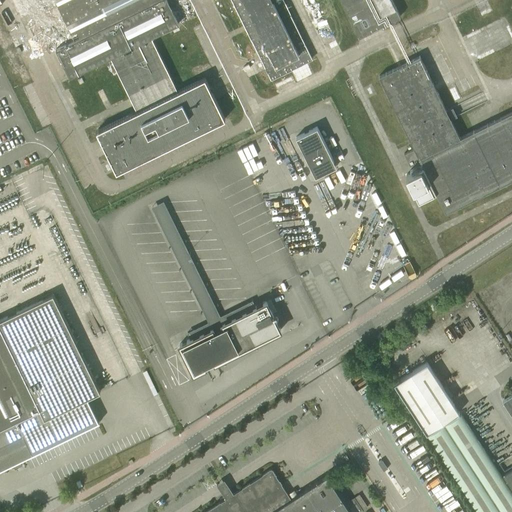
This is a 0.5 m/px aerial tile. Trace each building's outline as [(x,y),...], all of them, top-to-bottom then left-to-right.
[(116,172),(225,118),(205,77),(177,90),(151,36),(177,23),(166,0),(31,0),(69,77),(110,57),(136,111),(96,131),(116,172)] [(233,0),(271,77),(312,57),(284,0),(233,0)] [(325,23),(314,0),(300,0),(315,29),(325,23)] [(341,0),(359,37),(400,17),(391,0),(341,0)] [(491,8),(480,13),(482,16),(492,11),(491,8)] [(419,55),(379,76),(414,149),(404,154),(409,165),(415,162),(414,159),(418,156),(423,167),(406,175),(418,201),(436,192),(445,212),(511,179),(511,111),(459,137),(419,55)] [(307,64),(292,71),(297,82),(312,75),(307,64)] [(290,78),(275,85),(276,88),(292,81),(290,78)] [(315,176),(336,165),(317,126),(296,137),(315,176)] [(196,137),(143,160),(146,167),(199,144),(196,137)] [(235,215),(233,215),(255,260),(265,255),(274,255),(275,263),(290,261),(308,252),(307,243),(306,235),(312,232),(291,189),(288,189),(280,193),(281,201),(278,195),(278,203),(273,203),(272,201),(258,202),(254,204),(254,203),(251,197),(252,207),(235,215)] [(165,200),(155,205),(166,227),(176,222),(165,200)] [(194,238),(190,239),(193,260),(221,256),(218,227),(193,230),(194,238)] [(0,467),(13,461),(15,466),(22,462),(20,458),(32,452),(32,453),(92,424),(95,423),(95,424),(100,421),(99,420),(98,420),(87,397),(100,391),(96,382),(53,294),(0,319),(0,467)] [(213,327),(179,344),(193,373),(205,367),(204,364),(214,360),(215,362),(280,330),(266,301),(245,312),(241,305),(230,311),(233,317),(222,323),(223,325),(214,330),(213,327)] [(394,383),(426,433),(459,412),(426,362),(394,383)] [(504,398),(502,399),(511,413),(511,412),(511,392),(505,397),(504,398)] [(511,511),(511,491),(462,414),(428,436),(477,511),(511,511)] [(382,459),(378,462),(383,470),(387,467),(382,459)] [(350,511),(332,483),(327,475),(291,498),(271,468),(203,511),(350,511)] [(511,488),(511,468),(503,474),(511,488)]
